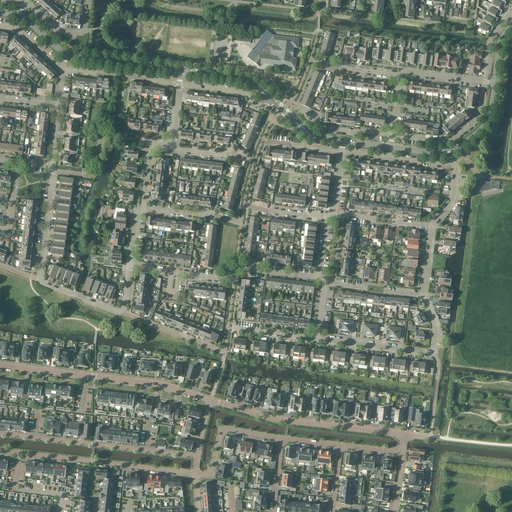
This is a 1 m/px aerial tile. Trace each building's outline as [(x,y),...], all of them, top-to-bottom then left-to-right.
[(506,2),(503,0),(501,0),(491,0),(492,0),(490,4),(499,9),(501,5),(505,6),(506,2)] [(44,8),(48,12),(54,5),(50,1),(44,8)] [(495,17),(497,13),(500,15),(502,11),(499,9),(490,4),(487,2),(485,5),(488,8),(486,12),(495,17)] [(52,15),(58,9),(54,5),(48,12),(52,15)] [(62,12),(58,9),(52,15),(50,16),(55,20),(59,16),(62,18),(65,12),(63,10),(62,12)] [(483,21),(490,25),(492,21),(496,23),(498,18),(495,17),(486,12),(483,10),(480,13),(485,17),(483,21)] [(67,12),(65,12),(62,18),(66,19),(65,22),(65,25),(71,25),(73,14),(67,13),(67,12)] [(78,20),(80,20),(81,21),(82,15),(73,14),(71,25),(77,26),(78,20)] [(493,26),(490,25),(483,21),(478,18),(476,21),(481,25),(478,29),(486,33),(488,29),(492,31),(493,26)] [(260,63),(295,68),(296,59),(292,59),(292,56),(290,56),(291,49),(293,49),(294,47),(297,47),(298,39),(273,36),(273,35),(267,31),(257,44),(247,57),(258,66),(260,63)] [(326,32),(325,37),(333,40),(335,34),(326,32)] [(14,49),(20,41),(16,37),(14,36),(13,36),(9,45),(14,49)] [(332,46),(333,40),(325,37),(323,43),(332,46)] [(18,53),(20,51),(25,45),(20,41),(14,49),(18,53)] [(323,43),(321,49),(330,52),(332,46),(323,43)] [(348,57),(349,55),(351,56),(350,59),(356,60),(356,59),(357,50),(358,44),(352,43),(351,43),(350,44),(350,45),(350,47),(348,47),(348,46),(344,45),(342,56),(345,56),(348,57)] [(20,51),(24,55),(29,49),(25,45),(20,51)] [(23,57),(27,61),(34,53),(29,49),(24,55),(23,57)] [(329,57),(330,52),(321,49),(320,55),(329,57)] [(363,51),(357,50),(356,59),(360,59),(360,58),(362,58),(362,60),(367,61),(369,49),(363,49),(363,51)] [(470,63),(479,64),(479,60),(477,60),(478,58),(481,58),(482,53),(471,51),(472,50),(468,49),(467,51),(468,52),(470,52),(469,57),(471,57),(470,63)] [(31,65),(33,63),(38,57),(34,53),(27,61),(31,65)] [(442,66),(445,66),(446,66),(447,58),(441,57),(441,55),(435,54),(434,66),(440,67),(440,64),(442,64),(442,66)] [(452,58),(453,56),(447,55),(447,58),(446,66),(445,66),(445,67),(451,68),(451,65),(453,66),(453,67),(457,68),(458,59),(452,58)] [(43,61),(38,57),(33,63),(37,67),(43,61)] [(47,65),(43,61),(37,67),(42,71),(47,65)] [(480,64),(479,64),(470,63),(468,63),(468,68),(469,69),(468,75),(477,76),(478,72),(476,72),(476,69),(480,70),(480,64)] [(51,69),(47,65),(42,71),(46,75),(51,69)] [(56,74),(51,69),(46,75),(51,79),(56,74)] [(315,71),(312,77),(321,80),(323,74),(315,71)] [(345,86),(346,78),(339,77),(339,78),(336,76),(331,87),(337,90),(337,89),(344,90),(345,86)] [(312,77),(310,82),(319,85),(321,80),(312,77)] [(310,82),(308,88),(316,91),(319,85),(310,82)] [(381,83),(380,91),(386,92),(386,91),(389,91),(389,86),(387,86),(387,84),(385,83),(384,82),(382,82),(381,83)] [(308,88),(306,93),(314,96),(316,91),(308,88)] [(160,89),(159,97),(159,100),(162,100),(162,97),(168,98),(168,91),(166,91),(166,90),(160,89)] [(186,92),(186,94),(183,93),(182,102),(187,103),(187,100),(191,101),(192,93),(186,92)] [(312,102),(314,96),(306,93),(303,99),(312,102)] [(240,99),(234,98),(233,106),(239,107),(239,108),(242,109),(243,102),(240,102),(240,99)] [(309,108),(312,102),(303,99),(301,105),(309,108)] [(70,108),(79,109),(80,103),(84,104),(84,101),(78,100),(77,103),(70,102),(70,108)] [(460,113),(466,120),(466,121),(471,117),(469,115),(473,112),(473,108),(467,107),(467,109),(466,110),(465,111),(464,109),(460,113)] [(76,115),(75,118),(82,119),(82,116),(79,115),(79,109),(70,108),(69,114),(76,115)] [(39,112),(38,119),(48,121),(49,114),(44,114),(44,112),(39,112)] [(256,113),(253,119),(260,121),(263,116),(256,113)] [(455,116),(461,124),(466,121),(466,120),(460,113),(455,116)] [(128,129),(134,130),(135,120),(129,119),(129,116),(126,116),(125,122),(128,123),(128,129)] [(461,124),(455,116),(450,120),(456,128),(461,124)] [(81,122),(82,119),(75,118),(75,121),(68,120),(67,126),(77,128),(78,121),(81,122)] [(141,121),(135,120),(134,130),(140,130),(141,124),(144,125),(144,118),(141,118),(141,121)] [(146,131),(152,132),(153,122),(147,121),(147,119),(144,118),(144,125),(146,125),(146,131)] [(253,119),(251,124),(258,127),(260,121),(253,119)] [(153,122),(152,132),(158,133),(159,127),(162,127),(162,121),(153,120),(153,122)] [(452,131),(456,128),(450,120),(446,124),(447,125),(452,131)] [(258,127),(251,124),(250,124),(248,130),(256,133),(259,127),(258,127)] [(452,131),(447,125),(441,130),(438,130),(438,135),(442,136),(444,134),(445,135),(446,135),(447,135),(452,132),(452,131)] [(76,133),(77,128),(67,126),(66,132),(74,133),(73,136),(79,137),(80,134),(76,133)] [(180,139),(186,139),(188,130),(182,129),(182,126),(179,126),(178,133),(181,134),(180,139)] [(193,134),(196,134),(197,128),(194,128),(194,130),(188,130),(186,139),(193,140),(193,134)] [(198,141),(204,142),(206,132),(200,131),(200,129),(197,128),(196,134),(199,135),(198,141)] [(205,132),(206,132),(204,142),(211,143),(212,136),(214,137),(215,131),(215,130),(206,129),(205,132)] [(254,139),(256,133),(248,130),(246,135),(254,139)] [(221,131),(215,131),(214,137),(217,137),(217,143),(223,144),(224,134),(221,134),(221,131)] [(224,131),(224,134),(223,144),(229,145),(229,140),(232,141),(233,133),(224,131)] [(246,135),(243,141),(252,144),(254,139),(246,135)] [(66,138),(65,144),(75,146),(75,140),(79,140),(79,137),(73,136),(73,139),(66,138)] [(249,150),(252,144),(243,141),(241,146),(249,150)] [(64,150),(71,151),(71,154),(77,155),(77,152),(74,152),(75,146),(65,144),(64,150)] [(125,153),(128,154),(128,158),(138,159),(139,153),(132,152),(132,149),(126,148),(125,153)] [(261,158),(265,160),(271,161),(272,158),(272,150),(273,150),(273,149),(266,149),(266,154),(263,154),(261,158)] [(298,161),(299,161),(299,155),(296,154),(297,152),(290,152),(289,162),(298,164),(298,161)] [(302,155),(299,155),(299,161),(298,164),(308,165),(308,162),(309,155),(309,154),(303,153),(302,155)] [(72,167),(72,164),(73,158),(77,158),(77,155),(71,154),(70,157),(63,156),(63,163),(66,163),(66,166),(72,167)] [(360,169),(361,169),(360,169),(361,161),(355,160),(355,161),(352,160),(351,170),(357,171),(357,168),(360,169)] [(131,163),(123,161),(122,167),(127,168),(126,171),(133,172),(132,173),(137,174),(138,166),(131,165),(131,163)] [(233,174),(242,176),(243,170),(240,169),(240,167),(235,166),(235,168),(233,174)] [(260,169),(259,174),(267,177),(269,171),(260,169)] [(4,172),(4,173),(3,183),(11,184),(12,175),(10,175),(10,174),(7,173),(4,172)] [(233,174),(231,180),(240,182),(242,176),(233,174)] [(259,174),(257,180),(266,183),(267,177),(259,174)] [(129,176),(121,175),(120,181),(125,182),(124,186),(134,188),(135,180),(129,179),(129,176)] [(62,185),(62,186),(72,187),(73,187),(76,187),(76,180),(74,180),(61,178),(61,181),(62,181),(62,185)] [(264,189),(266,183),(257,180),(256,186),(264,189)] [(491,183),(481,182),(481,186),(481,191),(492,188),(493,189),(499,190),(499,182),(491,181),(491,183)] [(72,187),(62,186),(62,185),(61,185),(60,188),(61,189),(61,192),(61,193),(71,194),(72,191),(73,187),(72,187)] [(237,193),(239,187),(230,185),(228,191),(237,193)] [(256,186),(254,192),(263,194),(264,189),(256,186)] [(127,189),(120,188),(119,194),(123,195),(123,198),(122,200),(123,201),(125,201),(126,201),(126,199),(129,199),(129,200),(133,201),(134,193),(127,192),(127,189)] [(227,197),(228,197),(235,199),(236,199),(237,193),(228,191),(227,197)] [(60,196),(60,200),(70,201),(71,198),(72,194),(71,194),(61,193),(61,192),(60,192),(59,195),(60,196)] [(254,192),(252,198),(261,200),(263,194),(254,192)] [(435,206),(438,206),(439,198),(435,197),(435,194),(426,193),(425,202),(428,202),(428,205),(432,205),(432,206),(435,206)] [(212,197),(207,196),(205,207),(211,207),(212,204),(214,204),(216,198),(212,197)] [(59,203),(59,207),(69,208),(70,206),(71,201),(70,201),(60,200),(59,199),(58,203),(59,203)] [(27,208),(36,209),(37,203),(36,203),(36,201),(27,200),(27,208)] [(69,208),(59,207),(58,207),(57,210),(59,210),(58,214),(68,215),(69,213),(70,208),(69,208)] [(454,213),(452,213),(451,218),(453,219),(453,220),(459,221),(459,219),(462,220),(464,208),(456,207),(456,211),(454,211),(454,213)] [(127,216),(122,216),(123,209),(116,208),(115,215),(114,215),(114,221),(116,221),(126,222),(127,216)] [(58,217),(57,221),(68,223),(68,222),(68,220),(69,215),(68,215),(58,214),(57,214),(56,217),(58,217)] [(57,224),(56,228),(67,230),(67,227),(68,222),(68,223),(57,221),(56,221),(56,224),(57,224)] [(126,222),(116,221),(116,227),(113,227),(113,230),(118,231),(121,231),(121,228),(126,229),(126,222)] [(347,221),(346,231),(354,232),(355,226),(356,226),(357,223),(347,221)] [(447,227),(446,231),(450,231),(449,237),(455,238),(455,237),(459,234),(461,234),(461,229),(447,227)] [(67,230),(56,228),(55,228),(55,231),(56,231),(55,235),(55,236),(66,237),(66,234),(67,234),(67,230)] [(370,229),(370,236),(369,239),(379,240),(380,229),(375,228),(375,230),(370,229)] [(118,234),(118,231),(113,230),(112,230),(111,235),(115,236),(114,240),(124,241),(125,235),(118,234)] [(390,230),(385,230),(384,241),(390,241),(390,238),(393,239),(394,232),(390,232),(390,230)] [(408,239),(411,239),(418,240),(419,240),(420,236),(418,236),(419,231),(412,230),(412,233),(409,233),(408,239)] [(66,237),(55,236),(55,235),(54,235),(54,238),(55,238),(54,242),(54,243),(65,244),(65,241),(66,241),(66,237)] [(417,244),(418,240),(408,239),(407,248),(418,249),(419,245),(417,244)] [(109,248),(110,248),(116,249),(116,246),(123,247),(124,241),(114,240),(114,243),(110,243),(109,248)] [(456,243),(441,241),(441,244),(445,245),(444,251),(450,252),(450,251),(454,248),(455,248),(456,243)] [(54,246),(53,250),(64,251),(64,248),(65,248),(65,244),(54,243),(54,242),(53,242),(53,245),(54,246)] [(112,258),(121,259),(122,253),(119,253),(119,250),(109,248),(108,257),(112,258)] [(418,250),(407,248),(407,251),(408,251),(407,257),(414,258),(413,260),(417,260),(417,258),(418,258),(419,254),(417,254),(418,250)] [(64,251),(53,250),(52,249),(52,253),(53,253),(52,257),(56,258),(60,258),(63,258),(63,256),(64,256),(64,251)] [(409,266),(409,269),(415,270),(416,265),(417,266),(418,261),(412,260),(413,258),(408,257),(407,260),(406,266),(409,266)] [(122,259),(121,259),(112,258),(111,263),(105,263),(104,266),(113,267),(114,264),(121,265),(122,259)] [(29,269),(30,262),(20,261),(19,268),(17,267),(17,268),(24,270),(25,268),(29,269)] [(369,268),(370,265),(365,264),(363,279),(374,280),(375,269),(369,268)] [(55,279),(55,278),(59,268),(55,266),(52,265),(52,266),(50,265),(49,269),(50,270),(48,275),(52,277),(52,278),(55,279)] [(388,282),(390,266),(386,265),(385,270),(379,269),(378,281),(388,282)] [(62,281),(66,270),(61,269),(59,268),(55,278),(59,279),(58,281),(61,282),(62,281)] [(407,275),(406,278),(413,278),(413,274),(415,274),(415,270),(409,269),(405,268),(404,274),(407,275)] [(66,270),(62,281),(66,282),(65,283),(68,284),(69,283),(68,283),(72,273),(68,271),(68,272),(66,271),(66,270)] [(78,280),(80,276),(81,273),(76,271),(75,274),(72,273),(73,273),(72,273),(68,283),(69,283),(72,285),(72,286),(75,287),(78,279),(78,280)] [(447,275),(441,274),(440,281),(436,280),(436,284),(440,284),(442,284),(443,285),(451,286),(451,280),(450,280),(446,276),(447,275)] [(92,292),(96,282),(95,282),(93,281),(94,278),(89,276),(87,283),(84,291),(87,292),(88,291),(92,292)] [(413,278),(406,278),(403,277),(403,283),(405,284),(405,287),(412,288),(412,283),(414,283),(414,279),(413,278)] [(98,295),(102,285),(100,284),(100,283),(95,282),(96,282),(92,292),(91,293),(94,294),(95,293),(98,295)] [(109,287),(110,285),(110,284),(103,282),(102,285),(98,295),(98,296),(101,297),(101,296),(105,297),(109,287)] [(188,295),(195,295),(196,285),(190,285),(187,285),(186,290),(186,289),(189,290),(188,295)] [(109,287),(105,297),(105,298),(108,299),(108,298),(112,300),(116,290),(113,289),(113,288),(109,287)] [(437,298),(452,300),(453,295),(452,295),(453,291),(448,290),(442,289),(442,296),(438,295),(437,298)] [(335,291),(334,299),(337,300),(337,301),(341,302),(340,304),(343,304),(343,300),(344,292),(338,291),(338,292),(335,291)] [(450,304),(438,302),(437,307),(439,307),(439,314),(446,315),(446,312),(447,312),(447,311),(447,308),(450,309),(450,304)] [(418,305),(411,304),(410,311),(414,311),(414,313),(415,316),(419,324),(420,324),(421,325),(426,322),(422,313),(420,314),(419,312),(417,311),(418,305)] [(145,315),(146,307),(136,305),(136,312),(140,312),(140,313),(147,316),(145,315)] [(160,321),(164,312),(158,310),(154,319),(160,321)] [(169,314),(164,312),(160,321),(163,323),(163,322),(166,323),(169,314)] [(177,328),(181,318),(180,318),(181,316),(176,313),(175,316),(171,326),(174,327),(177,328)] [(171,326),(175,316),(169,314),(166,323),(171,326)] [(186,321),(181,318),(177,328),(182,330),(186,321)] [(347,322),(347,321),(337,320),(336,326),(340,326),(339,332),(342,332),(343,333),(344,334),(345,334),(347,322)] [(186,331),(188,332),(192,323),(186,321),(182,330),(185,331),(186,331)] [(357,323),(347,322),(345,334),(346,334),(347,334),(348,334),(348,333),(351,333),(352,328),(356,328),(357,323)] [(369,337),(370,325),(365,324),(365,323),(362,322),(361,329),(364,329),(363,335),(366,335),(366,336),(367,336),(368,337),(369,337)] [(197,325),(192,323),(188,332),(193,334),(193,335),(194,335),(197,325)] [(203,327),(199,337),(205,339),(204,339),(205,339),(208,329),(209,327),(204,324),(203,327)] [(376,325),(370,325),(369,337),(370,337),(371,337),(372,336),(375,337),(376,330),(379,331),(380,325),(376,324),(376,325)] [(203,327),(197,325),(194,335),(197,336),(199,337),(203,327)] [(392,340),(393,340),(394,327),(384,326),(384,332),(387,332),(387,338),(390,338),(390,339),(391,339),(392,340)] [(404,328),(394,327),(393,340),(394,340),(395,340),(396,339),(399,340),(400,334),(403,334),(404,328)] [(208,340),(210,341),(214,332),(208,329),(205,339),(208,340)] [(424,340),(425,332),(417,331),(417,335),(415,334),(414,337),(416,337),(416,339),(420,340),(421,341),(421,340),(424,340)] [(220,334),(214,332),(210,341),(216,343),(218,339),(220,340),(221,333),(220,334)] [(230,349),(239,350),(241,339),(237,339),(232,339),(230,349)] [(244,339),(241,339),(239,350),(248,351),(250,341),(244,340),(244,339)] [(250,351),(259,352),(261,342),(257,341),(257,342),(251,341),(250,351)] [(0,342),(0,350),(2,351),(1,356),(4,357),(4,358),(7,358),(9,346),(3,345),(3,343),(0,342)] [(22,351),(22,356),(23,356),(22,359),(24,359),(24,361),(29,361),(29,360),(30,360),(31,353),(34,353),(35,343),(31,342),(31,344),(24,343),(24,347),(23,351),(22,351)] [(264,342),(261,342),(259,352),(268,354),(270,344),(264,343),(264,342)] [(9,346),(7,358),(11,359),(11,358),(14,358),(14,352),(18,352),(19,344),(15,344),(15,346),(9,346)] [(270,354),(279,355),(280,344),(277,344),(271,344),(270,354)] [(284,345),(280,344),(279,355),(288,356),(290,346),(284,345)] [(38,351),(38,356),(39,356),(38,360),(42,361),(43,360),(46,360),(46,356),(47,353),(50,353),(51,346),(47,346),(40,345),(39,351),(38,351)] [(290,356),(299,358),(300,347),(297,346),(297,347),(291,346),(290,356)] [(304,347),(300,347),(299,358),(308,359),(309,349),(304,348),(304,347)] [(54,348),(53,356),(56,356),(56,362),(59,363),(59,364),(62,364),(64,349),(54,348)] [(64,349),(62,364),(65,365),(65,363),(68,364),(69,358),(75,359),(76,351),(64,349)] [(310,359),(319,360),(320,349),(317,349),(317,350),(311,349),(310,359)] [(324,350),(320,349),(319,360),(328,361),(329,351),(324,350)] [(79,353),(78,365),(87,366),(87,363),(91,363),(92,352),(85,351),(85,354),(79,353)] [(330,362),(339,363),(340,352),(337,351),(336,352),(331,351),(330,362)] [(344,352),(340,352),(339,363),(348,364),(349,354),(344,353),(344,352)] [(98,354),(97,362),(102,362),(101,368),(102,368),(102,369),(106,370),(106,369),(107,369),(109,358),(103,357),(103,354),(98,354)] [(350,364),(359,365),(360,354),(356,354),(356,355),(351,354),(350,364)] [(364,355),(360,354),(359,365),(368,366),(369,356),(364,356),(364,355)] [(109,358),(107,369),(110,369),(110,370),(113,371),(114,364),(118,364),(118,361),(118,359),(119,356),(115,355),(114,358),(109,358)] [(369,367),(379,368),(380,357),(376,356),(376,357),(371,356),(369,367)] [(384,357),(380,357),(379,368),(388,369),(389,359),(383,358),(384,357)] [(122,368),(123,368),(123,371),(124,371),(124,372),(128,373),(129,372),(130,372),(131,365),(134,365),(135,358),(131,358),(124,358),(124,363),(123,363),(122,368)] [(137,364),(137,365),(141,365),(140,371),(145,371),(145,373),(149,373),(149,372),(154,373),(154,367),(158,368),(158,367),(160,367),(160,362),(161,360),(159,360),(150,359),(142,359),(141,361),(137,361),(137,362),(137,364)] [(389,369),(398,370),(400,359),(396,359),(396,360),(391,359),(389,369)] [(403,360),(400,359),(398,370),(408,371),(409,361),(403,361),(403,360)] [(160,362),(160,367),(162,367),(162,368),(166,369),(165,370),(165,376),(166,376),(166,377),(170,377),(170,376),(171,376),(172,365),(166,365),(167,361),(166,361),(164,361),(163,361),(163,362),(160,362)] [(409,372),(418,373),(420,362),(416,361),(416,362),(410,362),(409,372)] [(423,362),(420,362),(418,373),(427,374),(429,364),(423,363),(423,362)] [(172,365),(171,376),(177,377),(178,372),(178,370),(182,371),(182,364),(179,364),(178,366),(172,365)] [(190,366),(186,378),(194,380),(195,377),(199,378),(201,371),(197,369),(190,366)] [(201,371),(199,378),(203,380),(202,383),(209,385),(211,381),(211,382),(213,378),(212,377),(213,374),(205,372),(206,369),(202,368),(201,371)] [(17,397),(17,396),(18,383),(15,383),(12,383),(11,391),(8,390),(7,398),(10,398),(11,396),(17,397)] [(17,396),(23,396),(22,398),(25,399),(26,393),(23,392),(24,384),(21,384),(18,383),(17,396)] [(29,398),(34,399),(36,386),(33,385),(30,384),(30,385),(29,393),(26,393),(25,399),(25,400),(28,400),(29,398)] [(228,391),(229,392),(228,395),(235,397),(236,393),(242,395),(244,388),(232,384),(231,387),(229,387),(228,391)] [(245,390),(248,391),(245,400),(252,402),(252,401),(255,391),(249,389),(250,385),(246,384),(245,390)] [(42,387),(36,386),(34,399),(40,400),(40,402),(43,403),(44,395),(41,395),(42,387)] [(252,401),(258,403),(261,394),(264,395),(266,389),(262,388),(262,389),(256,387),(255,391),(252,401)] [(266,395),(266,397),(269,398),(268,405),(269,405),(269,406),(275,407),(275,406),(276,406),(277,396),(278,393),(277,393),(277,389),(271,389),(268,388),(266,395)] [(287,401),(291,402),(290,409),(291,409),(291,411),(296,411),(296,410),(298,410),(299,397),(292,397),(292,396),(288,395),(287,401)] [(277,396),(276,406),(277,406),(277,407),(283,408),(285,397),(277,396)] [(299,397),(298,410),(299,410),(299,411),(305,412),(306,404),(309,404),(310,398),(306,397),(306,398),(299,397)] [(310,404),(313,404),(312,413),(319,414),(319,413),(321,400),(320,400),(314,399),(315,398),(311,398),(310,404)] [(136,405),(134,413),(138,414),(139,412),(144,414),(147,401),(141,399),(139,405),(136,405)] [(319,413),(326,414),(327,405),(330,405),(331,399),(327,399),(327,400),(320,399),(320,400),(321,400),(319,413)] [(330,405),(330,406),(334,407),(333,415),(339,416),(339,415),(341,415),(342,405),(342,403),(335,402),(335,401),(331,400),(332,399),(331,399),(330,405)] [(150,415),(153,416),(155,410),(152,409),(153,402),(147,401),(144,414),(144,416),(150,417),(150,415)] [(158,414),(163,416),(166,405),(160,403),(158,409),(155,409),(155,410),(153,416),(157,417),(158,414)] [(353,403),(352,409),(356,409),(355,417),(356,417),(356,418),(361,419),(361,418),(362,418),(364,405),(357,404),(357,403),(353,403)] [(377,406),(376,412),(380,412),(379,421),(386,421),(387,418),(387,417),(388,410),(389,411),(390,405),(385,405),(385,404),(384,404),(383,404),(383,406),(377,406)] [(172,406),(166,405),(163,416),(164,416),(164,415),(169,416),(169,419),(172,420),(174,413),(171,412),(172,406)] [(341,415),(342,415),(342,416),(348,417),(349,406),(342,405),(341,415)] [(364,405),(362,418),(364,418),(364,419),(370,420),(371,411),(373,411),(374,405),(371,405),(371,406),(364,405)] [(190,407),(188,415),(200,418),(202,410),(200,409),(195,408),(190,407)] [(409,409),(407,421),(414,422),(415,422),(417,422),(416,425),(424,426),(425,415),(419,414),(419,410),(416,410),(416,408),(409,407),(409,409)] [(391,408),(390,417),(395,418),(395,422),(401,423),(402,419),(403,419),(403,415),(402,415),(403,411),(395,410),(395,408),(391,408)] [(49,419),(46,418),(45,425),(48,425),(47,433),(53,434),(55,421),(49,420),(49,419)] [(185,421),(183,427),(196,430),(198,424),(191,422),(192,419),(185,418),(185,421)] [(55,421),(53,434),(59,434),(60,426),(63,427),(64,419),(61,419),(60,421),(55,421)] [(65,435),(71,436),(73,423),(67,422),(67,420),(64,419),(63,427),(66,427),(65,435)] [(82,421),(82,423),(82,429),(85,429),(84,437),(90,438),(92,425),(85,424),(86,422),(82,421)] [(79,428),(82,429),(82,423),(79,422),(79,426),(73,425),(73,423),(71,436),(74,436),(74,437),(77,437),(77,436),(78,436),(79,428)] [(181,436),(182,437),(186,438),(187,438),(188,435),(194,437),(196,430),(183,427),(181,436)] [(179,447),(183,448),(183,449),(187,450),(187,449),(192,450),(194,442),(186,440),(186,438),(182,437),(181,439),(179,447)] [(224,449),(223,451),(230,452),(229,454),(233,455),(234,448),(231,448),(232,439),(226,438),(225,442),(224,445),(225,445),(224,449)] [(236,449),(235,455),(238,456),(239,454),(245,455),(245,453),(247,443),(246,442),(247,442),(243,441),(242,442),(241,441),(240,444),(239,449),(236,449)] [(247,443),(245,453),(251,454),(250,458),(254,458),(255,452),(252,451),(253,444),(252,444),(252,443),(248,442),(248,443),(247,443)] [(255,452),(254,458),(257,459),(258,457),(264,459),(266,446),(265,446),(266,445),(261,444),(261,445),(260,445),(259,453),(255,452)] [(266,446),(264,459),(270,460),(269,461),(273,462),(274,456),(271,455),(273,446),(266,445),(266,446)] [(285,458),(285,461),(291,462),(291,463),(295,464),(295,457),(292,457),(293,448),(286,447),(285,458)] [(295,457),(295,464),(298,464),(298,463),(304,463),(305,461),(306,450),(299,449),(298,458),(295,457)] [(410,450),(410,454),(411,454),(410,462),(414,462),(415,461),(419,461),(420,455),(424,456),(424,452),(424,451),(410,449),(410,450)] [(305,461),(304,463),(310,464),(310,465),(314,466),(314,459),(311,459),(312,451),(306,450),(305,461)] [(314,459),(314,466),(317,466),(318,465),(324,466),(324,464),(324,463),(325,452),(318,451),(317,460),(314,459)] [(324,463),(324,464),(329,465),(329,468),(333,468),(334,462),(331,461),(331,453),(325,452),(324,463)] [(347,454),(345,468),(351,469),(351,470),(355,470),(355,464),(352,464),(352,463),(353,460),(353,455),(347,454)] [(358,465),(358,471),(361,471),(362,470),(367,470),(369,457),(363,456),(362,465),(358,465)] [(369,457),(367,470),(373,471),(373,473),(377,473),(377,467),(374,466),(375,458),(374,458),(374,457),(371,456),(371,457),(369,457)] [(379,470),(377,480),(383,481),(384,473),(390,474),(392,461),(385,460),(384,465),(384,467),(381,467),(380,471),(379,470)] [(219,470),(218,476),(219,476),(219,477),(226,479),(228,472),(228,468),(229,468),(234,469),(234,468),(240,469),(241,464),(228,461),(227,467),(221,466),(220,470),(219,470)] [(80,468),(79,474),(89,475),(90,469),(86,469),(86,467),(83,467),(83,468),(80,468)] [(256,468),(255,472),(257,472),(256,477),(269,479),(270,473),(262,472),(262,469),(256,468)] [(96,470),(96,476),(104,477),(104,478),(114,479),(114,478),(106,478),(107,471),(96,470)] [(409,474),(408,478),(409,479),(422,481),(423,474),(423,471),(416,470),(415,473),(410,472),(410,474),(409,474)] [(282,475),(281,480),(282,480),(282,481),(293,482),(293,476),(297,476),(298,473),(291,472),(291,475),(283,475),(283,476),(282,475)] [(123,490),(126,491),(127,488),(133,488),(134,475),(128,474),(127,482),(124,482),(123,490)] [(311,474),(311,479),(315,479),(314,485),(327,486),(328,480),(320,479),(320,475),(311,474)] [(141,475),(134,475),(133,488),(139,489),(139,490),(142,490),(143,484),(140,483),(141,475)] [(148,488),(154,489),(155,477),(149,476),(148,484),(145,484),(144,490),(148,491),(148,488)] [(155,477),(154,489),(160,489),(160,492),(163,493),(164,486),(161,486),(162,477),(155,477)] [(254,484),(253,487),(260,488),(260,485),(269,486),(270,479),(269,479),(256,477),(255,484),(254,484)] [(168,486),(172,486),(172,488),(177,488),(177,487),(181,487),(182,480),(169,478),(168,486)] [(408,478),(407,483),(409,483),(409,485),(413,486),(412,489),(420,490),(421,487),(422,481),(409,479),(408,478)] [(342,480),(341,486),(352,488),(353,481),(342,480)] [(282,481),(281,487),(290,488),(289,491),(296,492),(296,488),(292,488),(293,482),(282,481)] [(375,482),(374,488),(376,489),(375,494),(388,496),(389,490),(381,489),(381,483),(375,482)] [(312,490),(311,495),(318,495),(318,492),(326,493),(327,486),(314,485),(313,491),(312,490)] [(405,491),(403,499),(415,502),(415,500),(417,500),(419,490),(412,489),(412,493),(409,492),(405,491)] [(253,496),(252,502),(266,503),(267,503),(268,499),(267,499),(267,497),(259,496),(259,490),(253,490),(252,496),(253,496)] [(373,500),(372,504),(379,504),(379,501),(387,502),(388,496),(375,494),(374,500),(373,500)] [(20,511),(22,503),(16,502),(16,505),(14,511),(20,511)] [(252,502),(251,508),(258,509),(258,511),(262,511),(263,510),(266,510),(267,503),(266,503),(252,502)]
